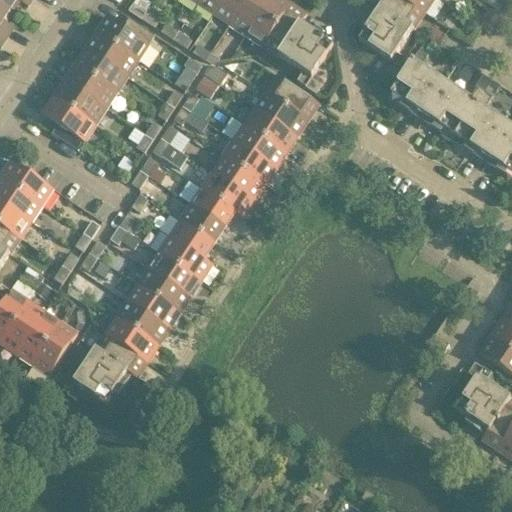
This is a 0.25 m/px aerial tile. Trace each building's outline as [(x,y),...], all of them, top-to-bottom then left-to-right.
[(34,0),(0,0),(0,6),(11,13),(17,3),(28,10),(34,0)] [(224,0),(201,0),(198,6),(214,17),(224,0)] [(230,28),(248,0),(224,0),(214,17),(230,28)] [(270,0),(248,0),(230,28),(246,38),(270,0)] [(290,6),(281,0),(270,0),(246,38),(262,49),(290,6)] [(413,32),(424,16),(399,0),(372,0),(370,3),(413,32)] [(399,0),(424,16),(434,0),(433,0),(399,0)] [(502,0),(480,0),(479,2),(500,16),(508,3),(502,0)] [(396,57),(413,32),(370,3),(370,4),(369,3),(366,8),(373,13),(368,20),(372,23),(358,44),(385,61),(374,78),(388,88),(405,63),(396,57)] [(141,22),(147,14),(134,5),(128,13),(141,22)] [(11,13),(0,6),(0,35),(8,41),(15,30),(4,23),(11,13)] [(262,49),(278,60),(307,17),(290,6),(262,49)] [(160,22),(147,14),(141,22),(154,31),(160,22)] [(480,31),(481,30),(486,22),(474,14),(468,23),(480,31)] [(138,64),(155,38),(128,21),(122,30),(106,19),(95,36),(138,64)] [(160,35),(173,43),(179,35),(166,26),(160,35)] [(300,27),(278,60),(302,76),(297,84),(315,97),(321,88),(311,81),(333,49),(312,35),(315,31),(307,26),(304,30),(300,27)] [(192,44),(179,35),(173,43),(186,52),(192,44)] [(85,52),(127,80),(138,64),(95,36),(85,52)] [(192,56),(206,64),(206,63),(211,56),(198,48),(192,56)] [(74,68),(116,96),(127,80),(85,52),(74,68)] [(419,52),(390,96),(407,107),(428,75),(420,69),(428,58),(419,52)] [(245,59),(236,53),(230,62),(245,59)] [(220,62),(211,56),(206,63),(210,66),(219,64),(220,62)] [(202,69),(189,61),(184,69),(197,78),(202,69)] [(63,84),(106,112),(116,96),(74,68),(63,84)] [(227,77),(216,70),(207,72),(203,78),(219,89),(227,77)] [(428,75),(407,107),(410,110),(408,114),(417,120),(412,127),(415,129),(444,85),(428,75)] [(460,96),(439,128),(455,139),(484,95),(491,84),(482,78),(475,89),(476,90),(468,102),(460,96)] [(211,84),(203,79),(197,87),(195,91),(210,101),(218,89),(211,84)] [(308,124),(319,108),(276,79),(265,96),(308,124)] [(53,100),(95,128),(106,112),(63,84),(53,100)] [(484,95),(455,139),(471,150),(492,117),(484,112),(492,100),(493,101),(500,90),(491,84),(484,95)] [(444,85),(415,129),(418,131),(423,124),(432,130),(435,126),(439,128),(460,96),(444,85)] [(174,111),(183,98),(174,93),(166,106),(174,111)] [(297,141),(308,124),(265,96),(255,112),(297,141)] [(182,110),(190,115),(199,102),(191,97),(182,110)] [(57,127),(51,136),(78,154),(95,128),(53,100),(42,117),(57,127)] [(166,125),(174,111),(166,106),(157,119),(166,125)] [(182,110),(173,123),(182,128),(190,115),(182,110)] [(255,112),(244,128),(287,157),(297,141),(255,112)] [(492,117),(471,150),(474,152),(472,156),(481,163),(476,170),(479,172),(508,128),(492,117)] [(231,120),(220,135),(233,144),(276,172),(287,157),(244,128),(231,120)] [(153,143),(161,131),(153,125),(145,138),(153,143)] [(511,130),(508,128),(479,172),(482,173),(487,166),(496,173),(499,168),(503,171),(511,157),(511,130)] [(161,142),(169,148),(178,135),(170,129),(161,142)] [(144,157),(153,143),(145,138),(136,151),(144,157)] [(187,160),(169,148),(161,142),(152,155),(161,161),(161,159),(179,171),(187,160)] [(265,188),(276,172),(233,144),(223,160),(265,188)] [(511,157),(503,171),(511,177),(511,157)] [(255,204),(265,188),(223,160),(212,176),(255,204)] [(140,173),(148,179),(157,167),(148,161),(140,173)] [(10,164),(9,165),(0,178),(0,181),(41,209),(53,192),(10,164)] [(131,187),(140,193),(148,179),(140,173),(131,187)] [(244,221),(255,204),(212,176),(201,192),(235,215),(244,221)] [(0,204),(31,225),(41,209),(0,181),(0,204)] [(188,184),(178,199),(191,208),(225,231),(235,215),(201,192),(188,184)] [(140,198),(131,211),(139,216),(147,204),(140,198)] [(0,227),(20,241),(31,225),(0,204),(0,227)] [(225,231),(191,208),(180,224),(214,247),(225,231)] [(118,230),(127,235),(135,222),(127,217),(118,230)] [(83,236),(92,242),(100,229),(92,224),(83,236)] [(203,262),(214,247),(180,224),(169,240),(203,262)] [(0,250),(10,257),(20,241),(0,227),(0,250)] [(118,230),(110,243),(118,248),(127,235),(118,230)] [(83,236),(74,250),(83,256),(92,242),(83,236)] [(212,268),(203,262),(169,240),(158,257),(201,285),(212,268)] [(106,249),(98,244),(89,256),(97,262),(106,249)] [(0,298),(6,302),(12,293),(0,285),(0,271),(10,257),(0,250),(0,298)] [(71,256),(62,269),(70,275),(79,262),(71,256)] [(89,275),(97,262),(89,256),(81,269),(89,275)] [(201,285),(158,257),(148,272),(191,301),(201,285)] [(53,282),(62,287),(70,275),(62,269),(53,282)] [(38,290),(43,282),(44,281),(29,271),(23,281),(38,290)] [(180,317),(191,301),(148,272),(137,288),(180,317)] [(35,295),(44,302),(51,292),(42,285),(35,295)] [(137,288),(126,305),(169,333),(180,317),(137,288)] [(0,347),(28,305),(12,293),(6,302),(0,310),(0,347)] [(44,315),(28,305),(0,347),(16,358),(44,315)] [(159,349),(169,333),(126,305),(116,321),(159,349)] [(511,308),(501,324),(511,331),(511,308)] [(60,326),(44,315),(16,358),(32,368),(60,326)] [(148,365),(159,349),(116,321),(105,337),(148,365)] [(511,354),(511,331),(501,324),(490,340),(511,354)] [(49,379),(77,337),(60,326),(32,368),(49,379)] [(137,381),(148,365),(105,337),(94,353),(137,381)] [(434,338),(428,347),(443,357),(448,348),(434,338)] [(511,378),(511,354),(490,340),(479,356),(511,378)] [(64,379),(58,375),(54,382),(69,392),(73,386),(105,407),(119,387),(123,390),(128,382),(135,386),(138,382),(137,381),(94,353),(78,377),(70,371),(64,379)] [(491,376),(475,366),(475,365),(468,376),(476,381),(455,412),(476,426),(473,430),(481,435),(476,442),(481,445),(481,444),(510,401),(486,385),(491,376)] [(511,402),(510,401),(481,444),(498,455),(511,434),(511,402)] [(511,434),(498,455),(511,464),(511,434)] [(256,478),(244,496),(252,501),(253,502),(261,507),(273,489),(268,485),(269,482),(272,479),(260,471),(256,478)]
